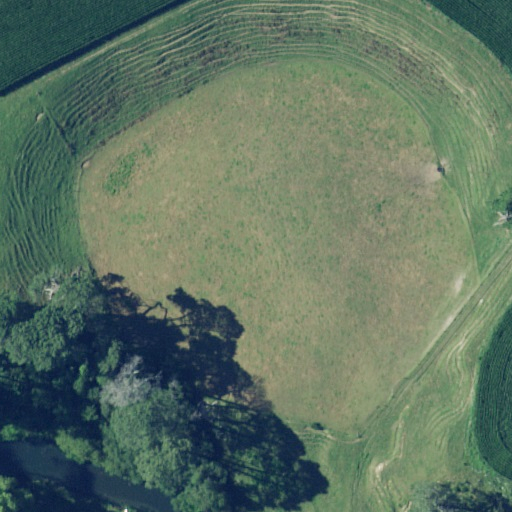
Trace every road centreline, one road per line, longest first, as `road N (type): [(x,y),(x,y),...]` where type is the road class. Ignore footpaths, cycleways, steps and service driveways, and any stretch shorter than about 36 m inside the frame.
road 1 (track): [(511,122),(401,0)]
road 2 (track): [(175,0),(42,76)]
